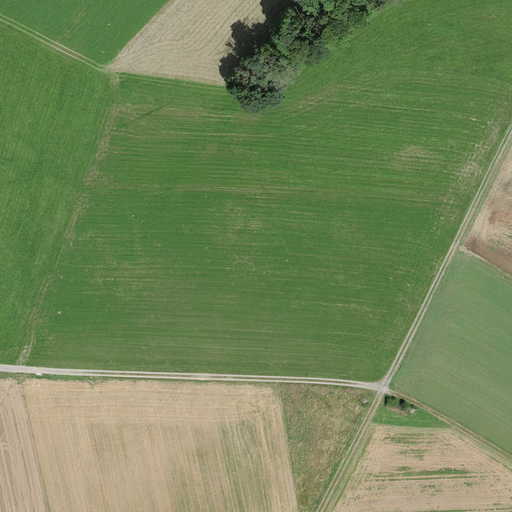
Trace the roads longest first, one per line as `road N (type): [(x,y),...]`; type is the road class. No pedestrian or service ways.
road 1 (track): [(0,366),(319,379),(380,389),(321,511)]
road 2 (track): [(511,466),(380,389),(511,120)]
